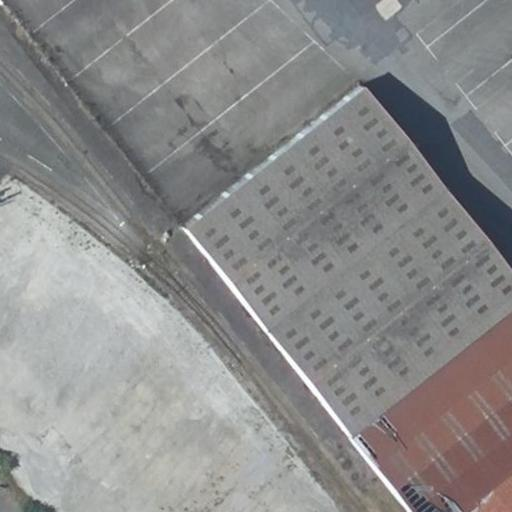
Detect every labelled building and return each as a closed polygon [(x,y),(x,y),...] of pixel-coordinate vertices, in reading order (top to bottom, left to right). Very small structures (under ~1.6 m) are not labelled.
[(511,277),(367,92),(192,231),(348,432),(511,302),(511,277)] [(511,302),(348,432),(410,511),(446,511),(511,460),(511,302)] [(40,443),(35,448),(49,467),(55,462),(40,443)] [(35,448),(22,458),(36,476),(49,467),(35,448)] [(511,511),(511,460),(446,511),(511,511)] [(312,511),(300,496),(279,511),(312,511)]
